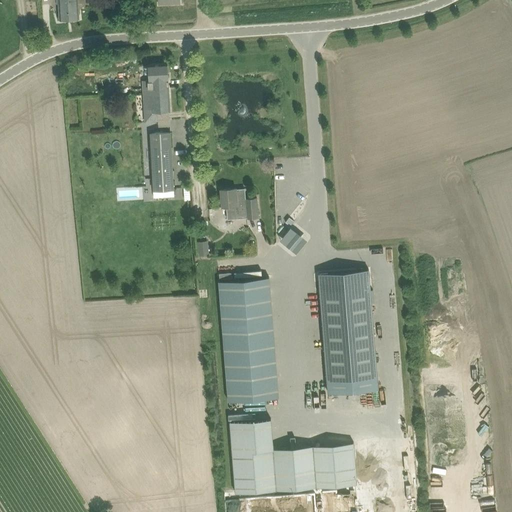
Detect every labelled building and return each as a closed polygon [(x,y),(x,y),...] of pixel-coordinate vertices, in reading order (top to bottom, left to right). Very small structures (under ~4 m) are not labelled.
[(83,2),(83,0),(57,0),(57,3),(59,3),(60,19),(79,18),(78,2),(83,2)] [(167,63),(148,64),(149,80),(143,80),(143,93),(158,92),(158,87),(169,87),(167,63)] [(158,92),(143,93),(145,121),(170,120),(169,110),(170,110),(169,87),(158,87),(158,92)] [(170,132),(150,133),(153,189),(154,197),(174,196),(170,132)] [(246,189),(237,189),(237,187),(220,188),(221,207),(226,207),(227,219),(246,217),(246,219),(259,218),(257,198),(246,198),(246,189)] [(282,238),(298,251),(309,238),(292,225),(282,238)] [(368,268),(318,273),(329,392),(379,388),(368,268)] [(279,396),(269,277),(219,281),(229,400),(279,396)] [(274,417),(232,420),(236,491),(359,484),(356,442),(276,447),(274,417)]
